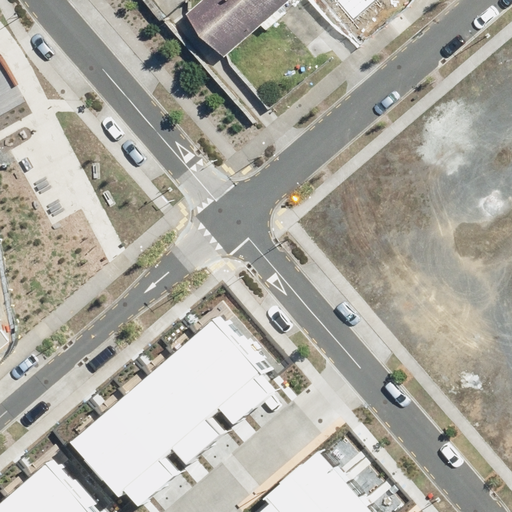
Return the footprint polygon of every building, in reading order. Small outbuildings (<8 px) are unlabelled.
[(61,0),(21,0),(14,5),(39,47),(77,25),(61,0)] [(299,0),(216,0),(200,16),(239,57),(299,0)] [(135,108),(103,135),(139,178),(208,121),(159,63),(123,94),(135,108)] [(102,98),(90,84),(71,99),(84,114),(102,98)] [(511,96),(480,126),(511,161),(511,96)] [(511,230),(472,159),(421,188),(467,270),(511,245),(511,230)] [(406,191),(385,209),(414,242),(435,224),(406,191)] [(388,229),(363,241),(372,258),(345,272),(379,338),(430,311),(388,229)] [(504,327),(487,330),(500,401),(511,398),(511,312),(502,314),(504,327)] [(257,373),(211,321),(189,339),(250,409),(266,395),(251,378),(257,373)] [(189,339),(165,360),(210,411),(217,405),(233,423),(250,409),(189,339)] [(380,373),(355,347),(314,386),(339,412),(380,373)] [(165,360),(142,381),(202,449),(219,435),(203,417),(210,411),(165,360)] [(202,449),(142,381),(118,402),(163,453),(169,448),(184,465),(202,449)] [(118,402),(95,422),(155,491),(172,477),(157,459),(163,453),(118,402)] [(95,422),(71,443),(117,495),(123,490),(138,507),(155,491),(95,422)] [(404,456),(393,456),(391,511),(445,511),(446,460),(437,460),(437,443),(404,443),(404,456)] [(295,511),(338,475),(318,452),(266,497),(271,503),(260,511),(295,511)] [(85,511),(45,465),(23,484),(47,511),(85,511)] [(511,511),(511,471),(497,471),(495,511),(511,511)] [(337,511),(356,496),(338,475),(295,511),(337,511)] [(47,511),(23,484),(0,503),(0,506),(5,511),(47,511)] [(369,511),(356,496),(337,511),(369,511)]
